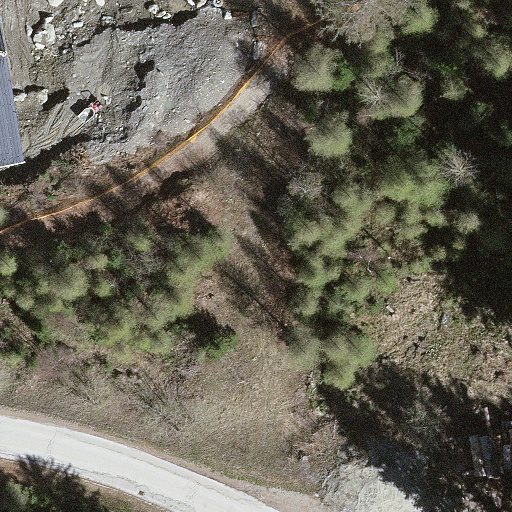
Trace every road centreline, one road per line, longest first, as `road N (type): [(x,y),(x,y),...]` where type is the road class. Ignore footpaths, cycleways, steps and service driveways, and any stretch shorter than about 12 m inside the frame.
road 1 (track): [(362,0),(195,126),(0,240)]
road 2 (unclassified): [(0,435),(178,481),(248,511)]
